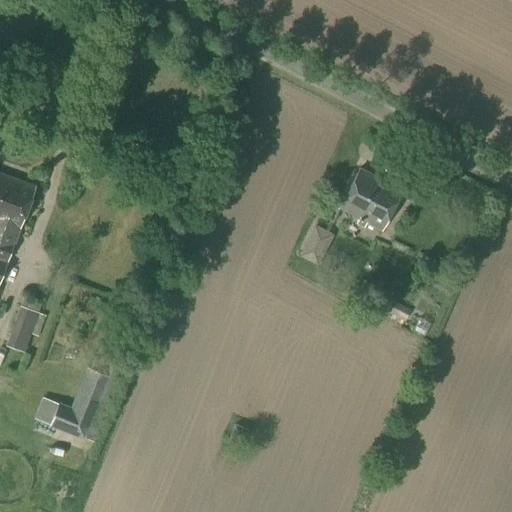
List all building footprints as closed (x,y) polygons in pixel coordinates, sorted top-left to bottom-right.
[(405,181),(418,155),(397,144),(384,171),(405,181)] [(379,231),(400,191),(358,169),(337,209),(379,231)] [(0,277),(33,187),(0,174),(0,277)] [(61,238),(63,225),(47,223),(46,236),(61,238)] [(318,265),(333,235),(314,225),(298,255),(318,265)] [(404,322),(410,309),(391,300),(385,312),(404,322)] [(36,337),(44,315),(37,313),(39,307),(21,301),(8,337),(27,344),(30,335),(36,337)] [(55,343),(70,349),(80,328),(65,321),(55,343)] [(93,371),(86,368),(71,408),(58,403),(49,426),(83,440),(84,439),(95,444),(127,364),(100,353),(93,371)] [(241,446),(248,430),(234,424),(227,440),(241,446)]
